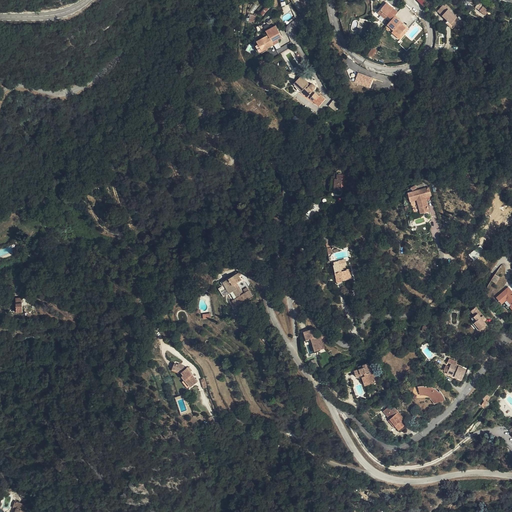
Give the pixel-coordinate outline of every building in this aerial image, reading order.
[(389,23),(392,19),(395,15),(383,5),(375,16),(382,23),(385,19),(389,23)] [(435,11),(445,20),(451,26),(452,27),(458,20),(441,5),(435,11)] [(412,18),(405,12),(402,16),(409,21),(412,18)] [(399,24),(392,19),(389,23),(385,27),(392,33),(398,38),(401,33),(402,32),(404,31),(400,28),(397,26),(399,24)] [(451,26),(445,20),(443,22),(449,28),(451,26)] [(267,37),(261,40),(256,42),(257,46),(260,52),(264,51),(272,47),(277,45),(276,42),(281,40),(276,28),(266,33),(267,37)] [(398,38),(392,33),(390,35),(398,42),(404,35),(401,33),(398,38)] [(264,51),(260,52),(257,46),(255,47),(257,53),(258,53),(260,55),(264,53),(264,51)] [(376,53),(372,50),(368,55),(371,58),(376,53)] [(367,90),(370,82),(355,76),(352,84),(367,90)] [(313,91),(307,85),(302,91),(308,97),(313,91)] [(319,106),(324,100),(315,93),(310,98),(319,106)] [(333,100),(328,105),(335,111),(340,105),(333,100)] [(341,194),(341,190),(342,178),(342,177),(342,175),(342,174),(337,174),(337,179),(334,179),(334,190),(337,190),(337,194),(341,194)] [(417,200),(421,213),(429,211),(426,200),(432,198),(429,188),(409,193),(411,201),(414,200),(417,200)] [(469,254),(473,260),(481,255),(476,249),(469,254)] [(341,272),(339,261),(334,262),(336,273),(338,284),(343,283),(343,280),(352,278),(351,275),(349,269),(346,270),(341,272)] [(230,293),(231,293),(234,291),(237,297),(235,299),(238,305),(253,296),(247,287),(243,290),(245,293),(242,295),(240,292),(236,284),(237,283),(241,281),(239,276),(241,275),(240,272),(223,282),(230,293)] [(222,286),(218,289),(223,297),(227,294),(222,286)] [(511,291),(508,287),(496,297),(502,304),(506,300),(511,305),(510,307),(511,309),(511,291)] [(475,316),(474,316),(477,320),(475,322),(478,326),(478,329),(477,334),(485,334),(486,329),(487,329),(488,326),(484,321),(483,320),(485,318),(482,314),(484,311),(479,305),(471,311),(475,316)] [(329,342),(324,336),(320,337),(319,335),(316,336),(315,332),(316,332),(315,330),(306,333),(308,340),(315,338),(319,351),(327,349),(325,343),(329,342)] [(357,377),(361,375),(366,373),(369,384),(377,381),(373,371),(371,372),(369,368),(368,363),(358,366),(359,369),(355,370),(357,377)] [(450,367),(448,372),(455,375),(454,377),(462,380),(466,370),(451,363),(450,367)] [(190,375),(187,371),(185,369),(179,366),(178,367),(174,366),(171,373),(180,376),(191,390),(198,384),(190,375)] [(468,367),(465,373),(471,376),(474,369),(468,367)] [(361,375),(365,385),(369,384),(366,373),(361,375)] [(437,400),(438,402),(445,399),(445,397),(443,394),(440,391),(439,392),(438,390),(435,388),(430,386),(429,387),(425,385),(421,386),(420,386),(421,392),(423,392),(427,392),(427,394),(430,394),(431,395),(432,396),(433,396),(435,398),(437,400)] [(484,408),(490,398),(485,393),(479,404),(484,408)] [(391,410),(386,414),(390,419),(396,426),(397,424),(401,429),(404,426),(401,422),(404,419),(394,407),(391,410)] [(23,510),(24,508),(20,503),(15,501),(13,507),(17,508),(15,511),(24,511),(25,511),(23,510)]
